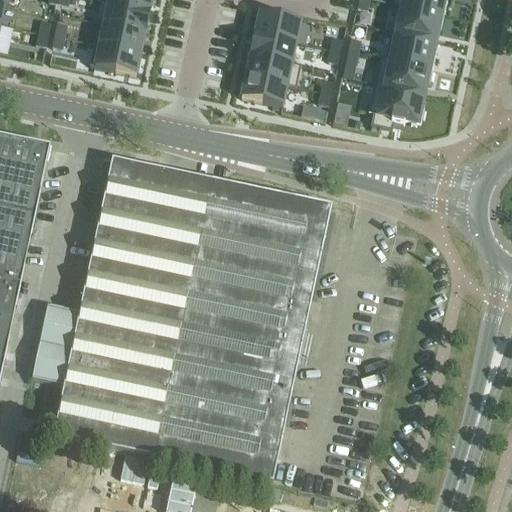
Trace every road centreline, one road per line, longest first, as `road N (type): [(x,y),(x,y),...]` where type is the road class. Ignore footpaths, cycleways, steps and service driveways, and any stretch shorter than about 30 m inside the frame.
road 1 (unclassified): [(0,451),(33,293),(56,260),(85,119)]
road 2 (tertiary): [(355,174),(177,139)]
road 3 (secondary): [(499,265),(475,430)]
road 4 (residential): [(177,139),(207,0)]
road 5 (tertiary): [(484,182),(355,174)]
road 6 (tertiary): [(355,174),(475,216)]
